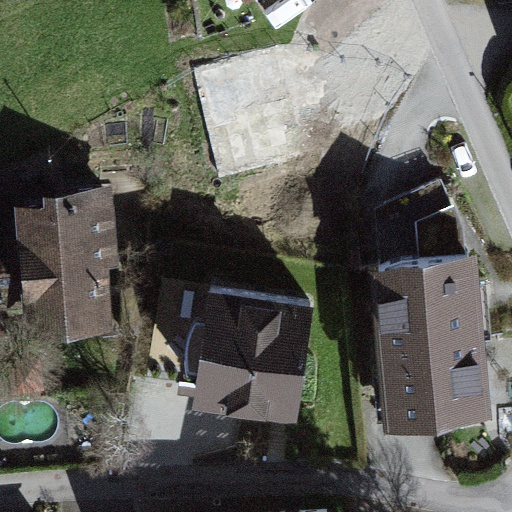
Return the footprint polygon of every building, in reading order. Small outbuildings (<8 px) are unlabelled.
[(294,45),(182,71),(209,186),(325,158),(294,45)] [(384,259),(378,260),(391,422),(499,411),(483,251),(469,252),(466,225),(455,206),(442,179),(378,207),(384,259)] [(0,308),(28,307),(29,330),(118,325),(114,262),(122,262),(115,181),(47,187),(48,198),(19,200),(20,219),(0,220),(0,308)] [(321,298),(215,281),(199,396),(304,412),(321,298)] [(12,366),(14,393),(46,391),(43,365),(12,366)]
